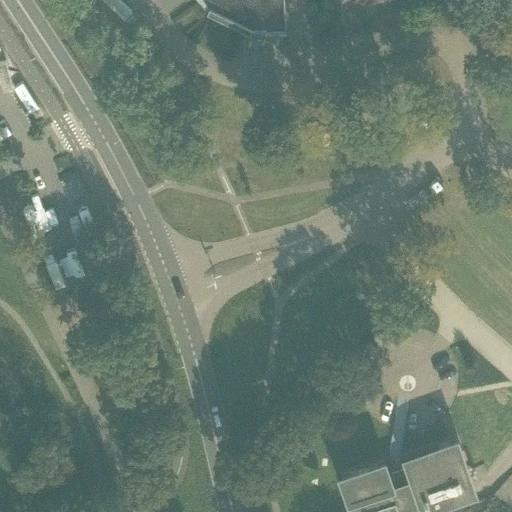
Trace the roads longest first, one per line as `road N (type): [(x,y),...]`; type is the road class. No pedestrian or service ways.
road 1 (unclassified): [(479,46),(393,40),(309,74),(250,78),(193,58),(138,0)]
road 2 (unclassified): [(163,264),(307,238),(390,191),(449,132)]
road 3 (tertiary): [(163,264),(115,159),(13,0)]
road 4 (tertiary): [(231,511),(163,264)]
